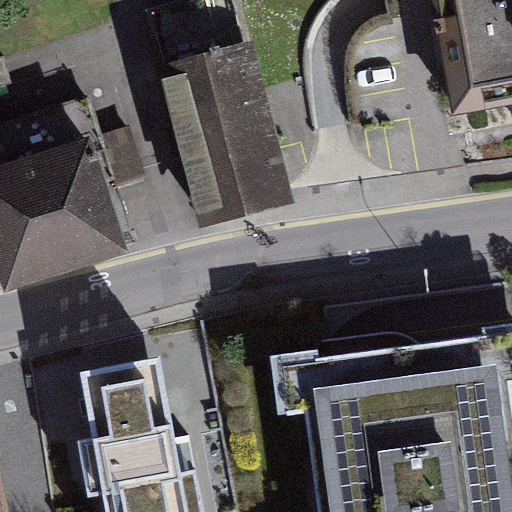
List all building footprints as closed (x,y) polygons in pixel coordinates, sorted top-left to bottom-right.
[(511,0),(499,0),(511,56),(511,0)] [(259,49),(162,72),(180,146),(194,207),(291,185),(259,49)] [(93,130),(0,160),(0,282),(2,289),(131,246),(112,190),(93,130)] [(293,411),(316,408),(329,511),(511,511),(511,317),(490,320),(492,335),(334,357),(331,336),(284,342),(293,411)] [(204,511),(196,470),(179,473),(175,451),(156,355),(80,370),(94,438),(78,441),(89,497),(105,494),(108,511),(204,511)]
